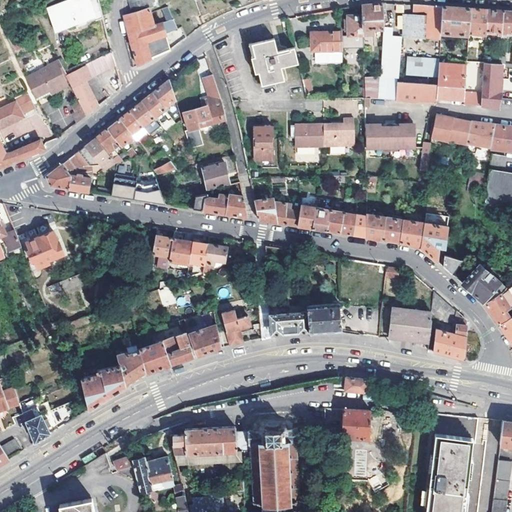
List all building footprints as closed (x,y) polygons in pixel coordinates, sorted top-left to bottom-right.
[(96,16),(90,2),(89,0),(68,0),(47,8),(56,31),(96,16)] [(95,0),(90,2),(96,16),(102,13),(99,0),(95,0)] [(172,48),(186,38),(181,27),(177,29),(167,7),(162,9),(166,21),(154,25),(150,12),(149,8),(146,9),(142,0),(127,0),(131,14),(124,16),(129,36),(136,66),(149,60),(152,58),(167,51),(172,48)] [(152,0),(142,0),(146,9),(149,8),(150,12),(156,11),(152,0)] [(397,3),(395,12),(405,14),(407,6),(397,3)] [(381,28),(381,4),(369,5),(360,6),(361,10),(361,36),(372,36),(372,30),(381,28)] [(414,6),(413,18),(429,19),(429,28),(425,27),(425,38),(440,39),(440,34),(442,7),(427,7),(414,6)] [(442,7),(440,34),(468,35),(468,34),(469,9),(456,8),(442,7)] [(347,36),(361,36),(361,10),(347,10),(347,8),(340,9),(340,23),(345,23),(345,31),(347,31),(347,36)] [(484,35),(484,34),(486,10),(474,9),(469,9),(468,34),(484,35)] [(500,34),(501,11),(490,10),(486,10),(484,34),(499,35),(500,34)] [(511,11),(505,11),(501,11),(500,34),(504,34),(504,32),(507,32),(511,32),(511,11)] [(403,37),(425,38),(425,27),(429,28),(429,19),(413,18),(404,17),(403,37)] [(391,28),(381,28),(379,76),(398,78),(400,38),(391,37),(391,28)] [(340,50),(340,33),(310,34),(310,52),(340,50)] [(296,64),(292,47),(280,50),(276,52),(272,39),(251,44),(254,57),(250,58),(254,75),(259,73),(262,86),(284,81),(280,67),(296,64)] [(112,51),(67,74),(67,75),(70,82),(78,100),(86,117),(98,108),(85,81),(116,65),(112,53),(112,51)] [(407,76),(428,77),(429,60),(408,58),(407,76)] [(56,86),(58,88),(70,82),(67,75),(59,59),(56,61),(67,81),(56,86)] [(439,60),(429,60),(428,77),(438,78),(439,63),(439,60)] [(56,61),(24,77),(31,92),(36,101),(51,92),(54,94),(58,92),(58,88),(56,86),(67,81),(56,61)] [(483,62),(481,93),(480,106),(499,107),(501,99),(502,94),(501,94),(502,79),(501,78),(503,64),(498,63),(492,63),(483,62)] [(438,78),(437,86),(437,98),(451,99),(464,100),(466,65),(439,63),(438,78)] [(188,130),(198,127),(197,123),(225,115),(222,103),(221,99),(219,95),(217,88),(212,72),(201,76),(207,95),(200,97),(202,106),(183,112),(188,130)] [(363,98),(363,108),(368,108),(368,98),(436,103),(437,98),(437,86),(427,85),(427,82),(398,79),(398,78),(379,76),(362,78),(362,88),(363,98)] [(307,78),(299,80),(302,96),(310,94),(307,78)] [(176,101),(169,80),(155,91),(152,93),(165,110),(166,111),(169,109),(167,108),(176,101)] [(10,88),(5,90),(9,100),(15,98),(10,88)] [(12,105),(9,100),(5,90),(1,92),(4,97),(0,98),(0,169),(10,164),(30,156),(45,149),(41,140),(6,153),(0,142),(0,128),(24,117),(23,115),(36,109),(28,96),(14,103),(15,104),(12,105)] [(144,100),(142,102),(154,118),(156,121),(159,118),(157,116),(165,110),(152,93),(144,100)] [(86,117),(78,100),(70,104),(75,113),(71,115),(76,125),(81,121),(86,117)] [(133,109),(130,111),(147,131),(150,135),(155,132),(148,123),(154,118),(142,102),(141,102),(133,109)] [(119,119),(134,138),(136,140),(147,131),(130,111),(121,117),(119,119)] [(175,114),(177,122),(181,132),(185,131),(182,120),(180,113),(175,114)] [(198,127),(226,119),(225,117),(225,115),(197,123),(198,127)] [(448,138),(466,142),(471,123),(449,118),(436,115),(431,138),(447,142),(448,138)] [(127,144),(134,138),(119,119),(111,126),(107,129),(121,146),(122,148),(127,144)] [(341,119),(342,122),(342,125),(329,125),(321,125),(322,147),(353,146),(353,119),(341,119)] [(466,144),(490,147),(494,125),(482,124),(471,123),(466,142),(466,144)] [(322,147),(321,125),(288,126),(289,139),(293,139),(293,147),(322,147)] [(386,128),(386,125),(381,125),(381,127),(363,127),(364,149),(382,148),(389,148),(396,148),(413,147),(413,127),(393,127),(393,125),(390,125),(390,128),(386,128)] [(490,149),(511,150),(511,127),(505,126),(494,125),(490,147),(490,149)] [(270,126),(253,126),(253,161),(271,161),(270,126)] [(121,146),(107,129),(98,136),(96,138),(110,157),(112,155),(111,154),(114,151),(121,146)] [(105,171),(115,163),(112,159),(110,157),(96,138),(88,144),(74,155),(83,167),(76,169),(76,174),(83,175),(92,176),(90,166),(100,164),(105,171)] [(423,142),(419,171),(427,172),(430,144),(423,142)] [(132,150),(127,144),(122,148),(127,154),(132,150)] [(138,158),(132,150),(127,154),(132,160),(138,158)] [(83,167),(74,155),(71,158),(68,160),(76,169),(83,167)] [(117,155),(112,159),(115,163),(117,165),(124,163),(117,155)] [(490,155),(483,206),(511,210),(511,171),(504,170),(506,157),(490,155)] [(76,169),(68,160),(47,177),(51,186),(60,188),(69,189),(71,176),(76,177),(76,174),(76,169)] [(177,170),(170,160),(161,167),(165,174),(177,170)] [(227,162),(229,174),(235,173),(233,161),(227,162)] [(208,190),(231,185),(225,162),(216,165),(215,163),(211,164),(212,166),(203,169),(207,186),(208,190)] [(259,171),(247,170),(249,180),(259,180),(259,171)] [(83,178),(83,175),(76,174),(76,177),(71,176),(69,189),(78,191),(88,192),(90,179),(83,178)] [(115,176),(113,185),(136,188),(137,183),(134,183),(135,180),(115,176)] [(346,187),(347,177),(333,178),(332,183),(332,186),(346,187)] [(139,183),(137,183),(136,188),(136,190),(147,191),(159,187),(156,178),(146,181),(140,181),(139,183)] [(113,185),(112,196),(134,199),(136,190),(136,188),(113,185)] [(147,191),(136,190),(134,199),(165,204),(159,187),(147,191)] [(165,201),(172,199),(169,190),(163,191),(165,201)] [(229,196),(225,214),(229,215),(246,217),(248,215),(243,195),(233,194),(233,191),(230,191),(229,196)] [(196,197),(193,209),(205,211),(225,214),(229,196),(219,194),(219,199),(211,197),(208,199),(208,194),(196,197)] [(273,223),(276,223),(273,203),(273,199),(254,201),(258,220),(273,223)] [(294,226),(297,227),(299,213),(289,211),(289,208),(285,207),(286,205),(273,203),(276,223),(294,226)] [(312,229),(315,209),(315,207),(310,206),(310,208),(300,206),(299,213),(297,227),(308,228),(312,229)] [(324,210),(315,209),(312,229),(322,231),(325,231),(328,211),(329,209),(324,208),(324,210)] [(18,211),(7,215),(12,227),(23,222),(18,211)] [(337,213),(328,211),(325,231),(335,233),(339,233),(342,213),(342,211),(338,211),(337,213)] [(353,236),(354,215),(342,213),(339,233),(349,235),(353,236)] [(381,240),(385,217),(365,214),(365,216),(366,238),(378,240),(381,240)] [(362,237),(366,238),(365,216),(354,215),(353,236),(362,237)] [(403,220),(385,217),(381,240),(395,243),(399,243),(403,220)] [(0,219),(0,237),(3,236),(8,251),(20,247),(14,232),(6,234),(0,219)] [(423,223),(403,220),(399,243),(416,246),(420,246),(420,247),(423,223)] [(447,227),(423,223),(420,247),(429,255),(437,263),(439,249),(444,249),(447,227)] [(26,262),(30,271),(48,263),(47,261),(63,254),(59,244),(58,244),(53,231),(40,236),(39,234),(36,235),(36,238),(26,242),(28,249),(27,250),(27,251),(30,260),(26,262)] [(156,235),(153,253),(161,255),(159,266),(168,267),(169,261),(173,238),(156,235)] [(173,238),(169,261),(189,264),(193,241),(173,238)] [(204,264),(208,244),(193,241),(189,264),(189,266),(192,266),(192,263),(204,264)] [(227,247),(208,244),(204,264),(203,273),(209,271),(210,264),(214,265),(215,260),(224,262),(227,247)] [(283,250),(264,250),(265,262),(284,261),(283,250)] [(443,256),(442,267),(450,274),(458,264),(460,265),(462,262),(443,256)] [(452,276),(460,265),(458,264),(450,274),(452,276)] [(484,305),(498,292),(504,286),(479,265),(462,284),(477,298),(484,305)] [(397,269),(386,268),(385,276),(396,277),(397,269)] [(52,296),(83,286),(79,275),(48,285),(52,296)] [(498,292),(509,307),(511,305),(511,285),(511,284),(498,292)] [(164,307),(176,302),(168,285),(157,290),(164,307)] [(43,287),(37,290),(44,306),(50,304),(48,300),(47,300),(44,293),(45,292),(43,287)] [(115,287),(110,289),(116,303),(121,301),(115,287)] [(433,346),(432,351),(447,355),(463,359),(466,323),(466,321),(433,291),(430,311),(430,313),(441,323),(452,324),(451,327),(436,324),(433,346)] [(492,315),(499,325),(509,318),(505,312),(510,309),(509,307),(498,292),(484,305),(486,306),(492,315)] [(307,306),(309,332),(338,330),(342,330),(341,324),(339,303),(307,306)] [(299,312),(269,315),(270,330),(270,335),(285,334),(309,332),(307,306),(307,305),(299,306),(299,312)] [(430,313),(430,311),(393,308),(390,338),(396,339),(404,340),(417,341),(427,342),(430,313)] [(222,312),(230,345),(231,344),(243,341),(240,328),(251,325),(248,315),(237,318),(235,310),(222,312)] [(83,318),(69,323),(70,329),(84,324),(83,318)] [(507,336),(511,343),(511,322),(509,318),(499,325),(507,336)] [(189,333),(197,355),(218,348),(221,347),(220,343),(216,323),(189,333)] [(140,350),(145,374),(167,366),(171,365),(183,360),(194,357),(189,343),(185,332),(139,349),(140,350)] [(118,354),(120,365),(125,386),(129,384),(145,374),(140,350),(127,354),(126,351),(118,354)] [(81,379),(88,410),(93,407),(108,397),(125,386),(120,365),(97,371),(98,374),(81,379)] [(4,375),(0,376),(0,380),(2,380),(6,393),(9,392),(4,375)] [(346,377),(345,390),(374,393),(375,385),(367,384),(368,379),(355,378),(346,377)] [(0,410),(20,405),(15,389),(9,392),(6,393),(2,380),(0,380),(0,410)] [(69,405),(52,409),(56,422),(72,417),(69,405)] [(35,417),(40,414),(37,407),(31,409),(35,417)] [(41,414),(40,414),(35,417),(31,409),(22,412),(25,421),(35,443),(43,439),(50,434),(47,429),(51,427),(47,419),(44,421),(41,414)] [(345,409),(344,438),(371,439),(372,410),(360,410),(345,409)] [(480,418),(440,413),(426,511),(478,511),(489,440),(478,439),(480,418)] [(503,429),(501,444),(511,445),(511,421),(504,420),(503,426),(503,429)] [(300,500),(299,487),(302,487),(302,484),(299,484),(299,473),(301,473),(301,470),(298,470),(298,457),(300,457),(300,454),(298,454),(297,442),(299,442),(298,428),(288,428),(287,426),(286,424),(282,425),(281,427),(267,427),(265,426),(262,426),(260,427),(260,429),(249,430),(249,431),(237,432),(237,451),(243,450),(253,450),(253,457),(250,457),(251,460),(253,460),(254,472),(251,472),(251,475),(254,475),(255,487),(252,487),(252,490),(255,489),(256,501),(253,502),(253,504),(264,503),(264,511),(310,511),(310,500),(300,500)] [(175,443),(173,443),(176,454),(187,454),(237,451),(237,432),(236,426),(186,429),(186,435),(174,436),(175,443)] [(126,435),(116,441),(120,447),(129,441),(126,435)] [(13,439),(6,443),(14,456),(21,452),(13,439)] [(14,456),(6,443),(0,446),(8,459),(14,456)] [(0,464),(3,463),(8,459),(0,446),(0,444),(0,464)] [(119,471),(135,467),(134,461),(132,450),(127,451),(129,458),(113,462),(116,469),(117,470),(119,471)] [(176,454),(178,464),(243,461),(243,450),(237,451),(187,454),(176,454)] [(174,487),(175,487),(169,457),(148,463),(147,458),(134,461),(135,467),(141,493),(151,491),(152,491),(152,492),(174,487)] [(492,511),(506,511),(511,464),(511,461),(499,460),(492,511)] [(372,487),(380,484),(376,476),(368,479),(372,487)] [(245,491),(244,479),(241,479),(241,488),(232,488),(232,491),(245,491)] [(175,487),(174,487),(179,511),(188,511),(183,485),(175,487)] [(221,511),(220,498),(198,500),(199,511),(221,511)] [(93,511),(92,500),(61,505),(61,511),(93,511)]
